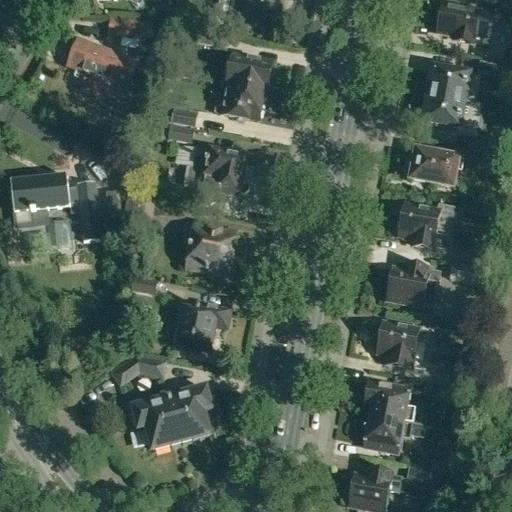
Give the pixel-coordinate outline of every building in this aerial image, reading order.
[(276,31),(276,27),(278,27),(279,27),(280,27),(281,26),(282,25),(283,24),(284,23),(284,21),(284,20),(284,19),(283,17),(282,16),(281,15),(280,15),(279,14),(281,0),(236,0),(237,1),(233,0),(233,1),(224,0),(216,0),(212,28),(227,31),(229,20),(244,23),(243,25),(276,31)] [(482,46),(488,18),(478,16),(478,15),(443,8),(441,21),(438,23),(436,32),(439,35),(438,37),(455,40),(455,44),(472,47),(473,44),(482,46)] [(511,13),(497,10),(495,24),(509,27),(511,13)] [(135,40),(135,39),(137,26),(112,23),(110,37),(135,40)] [(198,34),(196,47),(218,51),(220,38),(198,34)] [(89,78),(83,93),(116,106),(122,91),(126,92),(136,66),(119,59),(121,55),(114,52),(112,57),(79,44),(69,70),(89,78)] [(227,88),(266,96),(272,66),(233,59),(227,88)] [(511,83),(511,70),(504,69),(501,82),(511,83)] [(428,100),(465,105),(467,91),(477,92),(479,81),(469,80),(469,79),(433,72),(431,83),(427,85),(425,94),(428,97),(428,100)] [(263,98),(266,98),(266,96),(227,88),(224,106),(216,104),(214,116),(221,117),(221,118),(258,125),(263,98)] [(465,105),(428,100),(423,127),(457,133),(457,136),(478,140),(483,108),(465,105)] [(174,114),(171,126),(194,131),(197,118),(174,114)] [(171,130),(168,143),(191,147),(193,134),(171,130)] [(509,157),(511,145),(490,141),(488,153),(509,157)] [(192,171),(188,170),(184,190),(204,194),(205,190),(216,192),(215,196),(238,200),(239,198),(245,199),(248,196),(249,190),(247,186),(242,185),(246,162),(196,152),(192,171)] [(452,191),(458,162),(416,154),(414,167),(411,168),(409,178),(411,181),(411,183),(452,191)] [(503,175),(506,161),(483,156),(480,170),(503,175)] [(47,227),(46,214),(80,210),(84,246),(101,244),(94,186),(78,188),(78,192),(68,193),(67,180),(11,187),(15,230),(47,227)] [(119,194),(105,195),(108,219),(122,217),(119,194)] [(129,202),(126,214),(123,233),(145,237),(151,206),(129,202)] [(445,240),(449,219),(450,214),(435,211),(434,215),(406,210),(403,223),(400,226),(399,235),(400,238),(400,240),(399,247),(408,249),(407,255),(416,262),(430,259),(431,260),(435,238),(445,240)] [(233,264),(232,264),(230,264),(235,238),(195,230),(188,272),(227,279),(228,274),(229,274),(231,274),(232,274),(233,273),(234,273),(235,272),(235,271),(236,269),(236,268),(235,267),(235,266),(234,265),(233,264)] [(463,269),(488,274),(491,258),(466,254),(463,269)] [(488,274),(463,269),(453,268),(450,283),(485,290),(488,274)] [(422,311),(422,309),(433,312),(439,277),(425,275),(426,273),(407,270),(405,276),(394,274),(391,287),(388,289),(386,299),(388,302),(388,304),(422,311)] [(134,282),(131,295),(154,299),(156,286),(134,282)] [(196,315),(184,313),(178,348),(210,354),(215,329),(226,331),(229,315),(197,309),(196,315)] [(378,354),(379,356),(378,358),(389,360),(387,368),(410,372),(416,344),(426,346),(427,337),(417,335),(418,334),(384,328),(381,341),(380,342),(379,343),(378,345),(377,346),(377,348),(377,349),(377,351),(377,353),(378,354)] [(140,376),(137,362),(113,378),(121,389),(140,376)] [(137,362),(140,376),(162,381),(165,367),(137,362)] [(447,380),(446,387),(465,391),(468,376),(449,373),(447,380)] [(443,402),(444,399),(463,403),(465,391),(446,387),(425,383),(423,398),(443,402)] [(373,411),(371,420),(402,426),(411,428),(411,426),(414,412),(404,410),(407,394),(370,387),(365,410),(373,411)] [(205,392),(169,402),(181,447),(210,439),(204,415),(211,413),(205,392)] [(181,447),(169,402),(133,412),(138,433),(146,431),(152,454),(181,447)] [(402,426),(371,420),(365,451),(396,457),(396,452),(400,453),(402,442),(408,443),(409,439),(423,442),(426,429),(411,426),(411,428),(402,426)] [(429,475),(450,478),(452,468),(431,464),(429,475)] [(349,498),(348,503),(350,508),(350,510),(361,511),(384,511),(387,495),(399,497),(399,494),(407,498),(415,500),(424,500),(432,496),(439,491),(455,494),(458,480),(450,478),(429,475),(408,471),(406,483),(400,482),(389,480),(390,479),(369,475),(367,482),(356,480),(353,494),(349,498)]
